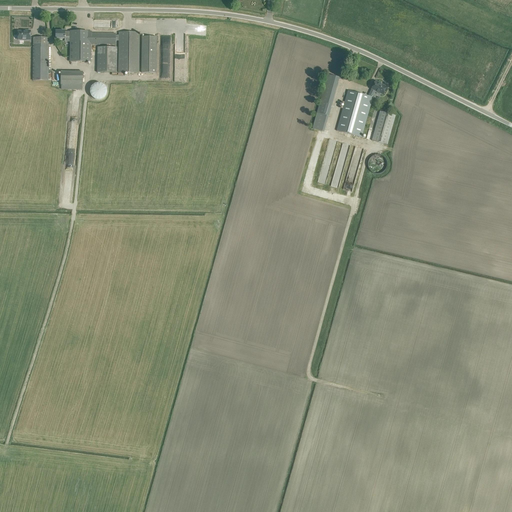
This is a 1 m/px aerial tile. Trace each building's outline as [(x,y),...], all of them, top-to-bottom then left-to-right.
[(186,33),(205,33),(205,27),(198,27),(198,23),(186,23),(186,33)] [(18,31),(18,40),(19,40),(19,39),(25,39),(25,40),(30,40),(31,31),(25,31),(25,32),(23,32),(23,31),(18,31)] [(139,73),(139,33),(119,32),(119,35),(115,35),(116,34),(92,34),(92,31),(70,31),(70,32),(70,37),(70,42),(70,62),(90,62),(91,44),(115,44),(115,41),(119,41),(118,73),(139,73)] [(142,73),(156,73),(157,37),(142,37),(142,73)] [(33,81),(48,81),(49,38),(33,38),(33,81)] [(117,73),(117,48),(98,47),(97,72),(117,73)] [(83,72),(62,72),(61,90),(82,90),(83,72)] [(327,75),(326,79),(338,83),(339,78),(327,75)] [(361,138),(373,97),(372,97),(375,91),(383,95),(387,86),(380,83),(381,83),(375,80),(371,89),(368,96),(348,91),(337,131),(361,138)] [(99,83),(97,83),(95,84),(94,85),(92,86),(91,88),(90,89),(90,91),(90,93),(91,95),(92,97),(93,98),(94,99),(96,100),(97,100),(100,100),(102,100),(103,99),(105,98),(106,96),(107,95),(107,93),(107,92),(107,90),(106,88),(105,86),(104,85),(102,84),(100,83),(99,83)] [(320,102),(316,113),(328,117),(331,105),(320,102)] [(380,111),(375,131),(372,141),(387,145),(396,116),(380,111)] [(315,165),(319,147),(313,145),(311,158),(310,164),(315,165)] [(353,183),(361,151),(355,149),(348,174),(351,175),(351,178),(349,178),(349,181),(353,183)] [(385,157),(373,156),(373,169),(384,170),(385,157)] [(301,191),(326,199),(327,194),(303,186),(301,191)]
